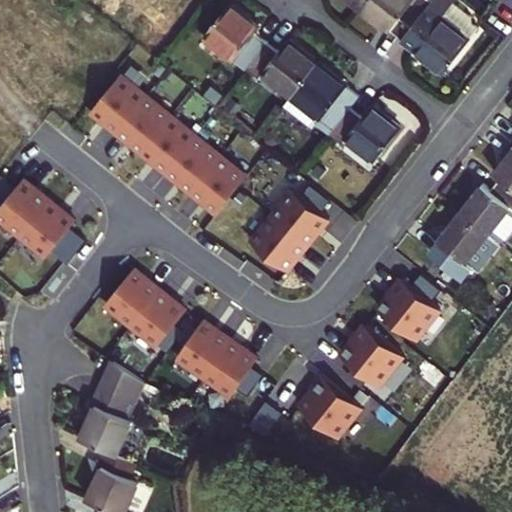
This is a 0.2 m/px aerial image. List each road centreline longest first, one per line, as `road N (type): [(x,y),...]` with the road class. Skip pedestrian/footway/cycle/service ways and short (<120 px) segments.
road 1 (residential): [(138,213),(258,299),(309,310),(511,61)]
road 2 (residential): [(45,511),(31,366),(49,327),(138,213)]
road 3 (residential): [(42,132),(138,213)]
